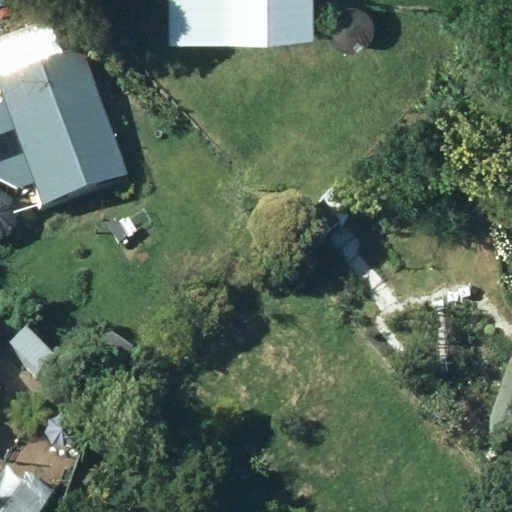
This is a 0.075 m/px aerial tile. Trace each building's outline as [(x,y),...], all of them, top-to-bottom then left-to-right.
[(175,0),(175,9),(317,14),(317,0),(175,0)] [(0,67),(0,87),(43,199),(126,169),(76,39),(0,67)] [(53,352),(24,322),(8,338),(37,368),(53,352)] [(106,380),(132,343),(109,328),(84,363),(106,380)] [(0,511),(37,511),(65,446),(32,432),(0,508),(0,511)]
